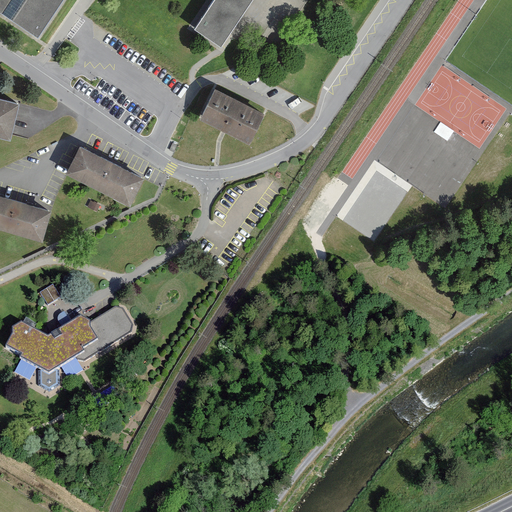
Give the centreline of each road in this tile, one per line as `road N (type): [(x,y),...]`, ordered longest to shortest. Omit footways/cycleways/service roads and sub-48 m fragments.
road 1 (residential): [(0,48),(176,170),(221,177),(285,153),(319,124),(405,0)]
road 2 (track): [(271,511),(348,410),(511,293)]
